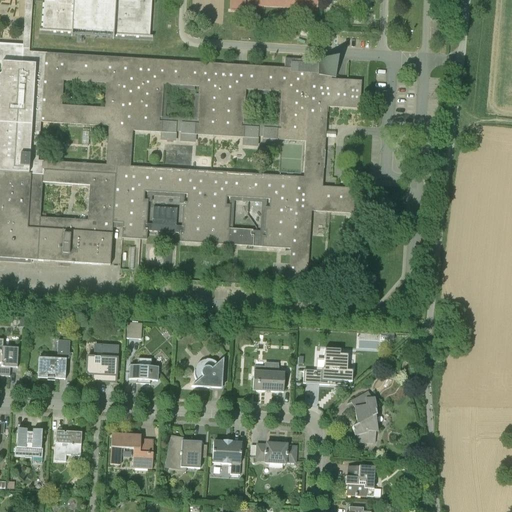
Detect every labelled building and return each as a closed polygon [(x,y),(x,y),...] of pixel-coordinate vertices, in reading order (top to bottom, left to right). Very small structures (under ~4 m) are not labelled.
[(346,80),(338,79),(331,79),(331,77),(335,77),(336,61),(320,59),(320,60),(285,58),(284,69),(246,66),(239,66),(88,56),(29,53),(32,1),(32,0),(73,0),(73,5),(59,4),(59,2),(44,1),(42,30),(39,30),(39,31),(88,34),(152,38),(153,37),(150,36),(151,0),(0,0),(0,58),(3,59),(2,69),(0,69),(0,76),(1,81),(0,81),(0,91),(1,93),(0,93),(0,105),(0,262),(31,264),(31,261),(71,263),(88,264),(111,266),(113,223),(123,223),(122,238),(147,240),(147,229),(144,229),(145,225),(147,225),(148,200),(144,200),(145,191),(188,194),(188,202),(184,202),(182,227),(184,227),(184,231),(181,231),(180,242),(253,246),(254,235),(251,235),(251,231),(253,231),(253,230),(229,229),(230,205),(226,205),(227,196),(270,199),(270,207),(266,207),(264,232),(266,232),(266,236),(263,236),(262,247),(291,248),(289,281),(291,281),(307,282),(311,211),(352,213),(353,213),(355,189),(322,187),(327,107),(360,108),(361,81),(346,80)] [(230,0),(230,11),(248,12),(248,6),(317,9),(317,0),(230,0)] [(432,21),(431,39),(439,40),(440,21),(432,21)] [(143,341),(144,326),(130,325),(129,340),(143,341)] [(0,376),(10,377),(10,368),(17,369),(18,349),(3,348),(3,340),(0,340),(0,376)] [(57,359),(39,358),(38,379),(65,380),(66,360),(69,360),(70,341),(58,340),(57,359)] [(85,374),(88,376),(88,377),(93,377),(92,382),(116,383),(118,346),(94,345),(93,357),(86,357),(85,374)] [(315,371),(314,385),(322,385),(322,383),(329,384),(330,381),(352,383),(352,371),(347,371),(348,355),(340,355),(340,350),(324,349),(324,361),(330,361),(329,376),(323,375),(323,371),(315,371)] [(130,366),(129,380),(136,381),(136,384),(150,385),(150,381),(158,382),(158,368),(151,367),(151,360),(138,359),(137,367),(130,366)] [(191,388),(208,389),(222,390),(224,359),(223,360),(217,365),(216,363),(213,362),(211,361),(209,360),(206,360),(204,361),(201,362),(199,364),(197,366),(195,368),(194,371),(194,373),(194,376),(195,378),(196,380),(197,383),(191,388)] [(253,372),(252,391),(283,393),(284,374),(277,374),(277,370),(273,369),(269,368),(265,369),(265,373),(253,372)] [(368,394),(352,403),(354,408),(355,408),(357,426),(352,428),(353,432),(355,438),(357,437),(358,442),(374,443),(375,432),(377,433),(375,421),(374,422),(373,418),(377,416),(374,399),(372,400),(368,394)] [(15,448),(14,457),(25,458),(31,459),(31,458),(42,459),(42,450),(41,449),(42,431),(32,431),(32,434),(27,433),(27,430),(17,430),(16,448),(15,448)] [(56,432),(54,462),(65,463),(66,453),(80,454),(81,433),(56,432)] [(151,470),(152,465),(153,441),(140,440),(141,437),(111,435),(110,465),(120,466),(121,449),(133,450),(132,469),(151,470)] [(185,469),(200,470),(202,443),(185,442),(185,439),(171,438),(170,459),(169,459),(168,459),(168,460),(167,461),(166,461),(166,462),(166,463),(166,464),(166,465),(166,466),(167,467),(168,467),(168,468),(169,468),(170,468),(171,468),(172,468),(173,468),(174,467),(185,469)] [(213,442),(212,463),(221,464),(221,465),(231,465),(230,475),(240,475),(241,444),(232,443),(232,442),(223,442),(223,443),(213,442)] [(282,469),(282,465),(286,465),(286,463),(295,464),(296,448),(287,447),(287,445),(266,444),(266,446),(257,445),(256,461),(265,462),(265,464),(269,464),(268,468),(273,469),(278,469),(282,469)] [(355,498),(357,498),(357,497),(373,498),(375,468),(359,467),(359,468),(348,467),(347,477),(345,477),(345,486),(347,486),(346,496),(355,496),(355,498)]
